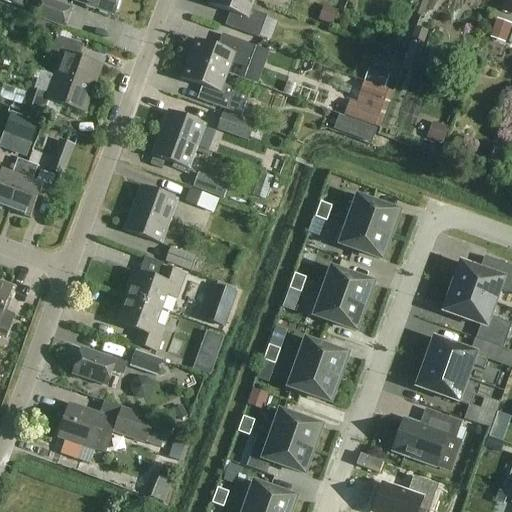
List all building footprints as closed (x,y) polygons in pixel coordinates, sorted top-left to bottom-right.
[(0,0),(0,1),(24,11),(28,0),(0,0)] [(65,29),(72,11),(41,0),(38,0),(33,18),(65,29)] [(114,17),(119,0),(70,0),(70,1),(114,17)] [(253,12),(257,1),(253,0),(211,0),(209,6),(235,16),(230,29),(260,40),(268,18),(253,12)] [(511,0),(506,0),(502,10),(511,13),(511,0)] [(325,10),(321,23),(332,27),(337,14),(325,10)] [(48,41),(52,30),(31,23),(27,35),(48,41)] [(491,42),(504,47),(510,28),(497,23),(491,42)] [(417,29),(413,41),(424,45),(428,33),(417,29)] [(55,77),(95,91),(104,67),(67,54),(71,42),(58,37),(51,55),(61,59),(55,77)] [(189,61),(229,76),(233,65),(249,71),(257,48),(227,37),(222,51),(196,41),(189,61)] [(225,86),(229,76),(189,61),(182,81),(208,90),(203,103),(241,117),(248,97),(236,93),(225,86)] [(383,93),(384,91),(388,78),(368,71),(362,85),(383,93)] [(86,116),(95,91),(55,77),(48,95),(38,91),(32,110),(45,114),(49,103),(86,116)] [(287,83),(283,95),(291,99),(296,87),(287,83)] [(383,93),(362,85),(354,107),(348,104),(342,120),(373,131),(380,112),(385,100),(389,102),(392,94),(384,91),(383,93)] [(7,101),(6,111),(22,114),(24,104),(7,101)] [(162,136),(198,149),(207,126),(170,113),(162,136)] [(31,146),(39,125),(11,115),(3,136),(31,146)] [(222,117),(216,132),(248,143),(253,128),(222,117)] [(338,118),(334,130),(372,144),(376,132),(373,131),(342,120),(338,118)] [(433,124),(427,140),(442,146),(448,130),(433,124)] [(190,172),(198,149),(162,136),(153,158),(190,172)] [(248,156),(267,160),(271,143),(253,138),(248,156)] [(4,149),(31,159),(34,149),(7,139),(4,149)] [(502,140),(498,151),(507,154),(511,144),(502,140)] [(60,177),(71,146),(58,142),(48,173),(60,177)] [(0,208),(10,213),(28,165),(18,161),(13,176),(2,172),(0,177),(0,208)] [(28,165),(10,213),(31,220),(43,188),(33,184),(38,169),(28,165)] [(223,202),(229,187),(198,175),(192,190),(223,202)] [(134,210),(170,224),(179,201),(142,188),(134,210)] [(212,214),(217,201),(192,191),(187,204),(212,214)] [(397,215),(396,214),(359,201),(351,224),(389,237),(397,215)] [(320,204),(317,212),(329,216),(332,208),(320,204)] [(162,246),(170,224),(134,210),(126,233),(162,246)] [(329,216),(317,212),(315,219),(326,223),(329,216)] [(351,224),(343,246),(380,260),(389,237),(351,224)] [(191,273),(196,259),(170,249),(165,264),(191,273)] [(452,289),(495,305),(500,292),(511,296),(511,268),(503,265),(498,278),(461,265),(452,289)] [(136,274),(127,300),(161,312),(167,297),(177,300),(185,278),(164,271),(159,283),(136,274)] [(327,296),(363,309),(371,286),(333,273),(325,295),(327,296)] [(294,275),(292,283),(303,287),(306,280),(294,275)] [(303,287),(292,283),(289,291),(300,295),(303,287)] [(0,284),(0,337),(7,340),(16,317),(5,313),(14,289),(0,284)] [(202,321),(223,329),(235,294),(214,286),(202,321)] [(511,325),(490,318),(495,305),(452,289),(444,314),(480,327),(476,341),(503,351),(511,326),(511,325)] [(327,296),(325,296),(317,318),(355,331),(363,309),(327,296)] [(156,328),(161,312),(127,300),(118,325),(141,334),(136,346),(157,354),(165,332),(156,328)] [(425,365),(468,380),(473,367),(484,371),(488,360),(434,340),(425,365)] [(308,344),(300,366),(299,367),(337,380),(345,358),(308,344)] [(269,347),(266,355),(277,359),(280,351),(269,347)] [(115,363),(82,351),(73,376),(107,388),(113,372),(124,376),(128,365),(116,361),(115,363)] [(158,377),(163,362),(136,353),(130,368),(158,377)] [(277,359),(266,355),(263,362),(274,366),(277,359)] [(216,363),(199,356),(193,371),(211,377),(216,363)] [(463,393),(468,380),(425,365),(416,389),(470,409),(471,408),(475,397),(463,393)] [(329,403),(337,380),(299,367),(291,389),(329,403)] [(253,391),(247,407),(263,412),(268,397),(253,391)] [(105,455),(121,409),(105,403),(100,417),(70,407),(59,439),(105,455)] [(491,432),(497,417),(481,412),(471,408),(470,409),(469,408),(464,422),(476,427),(487,431),(491,432)] [(145,445),(153,422),(122,411),(114,434),(145,445)] [(404,420),(392,452),(434,468),(445,437),(454,440),(460,424),(430,413),(425,428),(404,420)] [(282,416),(274,438),(311,452),(320,429),(282,416)] [(243,418),(240,426),(251,430),(254,423),(243,418)] [(251,430),(240,426),(237,434),(249,438),(251,430)] [(476,427),(475,432),(477,439),(483,441),(487,431),(476,427)] [(274,438),(274,439),(266,461),(303,474),(311,452),(274,438)] [(504,446),(489,440),(485,449),(501,455),(504,446)] [(227,462),(223,473),(234,477),(238,466),(227,462)] [(163,505),(172,482),(155,475),(146,499),(163,505)] [(256,487),(248,510),(254,511),(289,511),(294,501),(256,487)] [(217,490),(214,498),(226,502),(228,494),(217,490)] [(226,502),(214,498),(211,505),(223,509),(226,502)]
